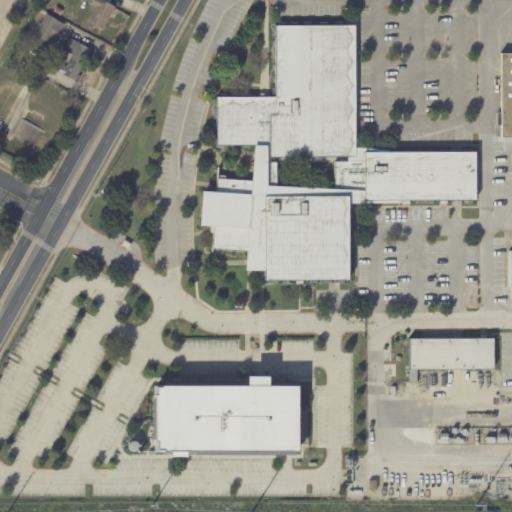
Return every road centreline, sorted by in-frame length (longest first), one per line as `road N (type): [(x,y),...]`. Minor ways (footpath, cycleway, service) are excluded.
road 1 (secondary): [(0,332),(185,0)]
road 2 (secondary): [(126,60),(41,212)]
